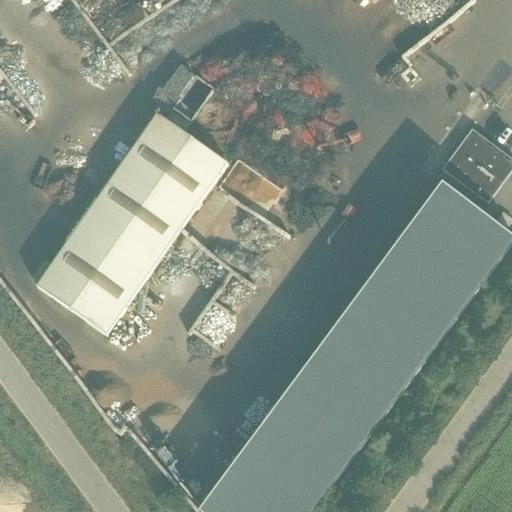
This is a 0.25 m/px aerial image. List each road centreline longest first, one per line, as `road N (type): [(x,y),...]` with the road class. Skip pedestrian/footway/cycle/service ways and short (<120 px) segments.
road 1 (unknown): [(401,184),(321,308),(248,378),(211,395),(184,400),(155,391),(78,336),(40,297),(25,263),(24,185),(111,96),(241,0)]
road 2 (unknown): [(261,0),(401,184)]
road 3 (unknown): [(401,184),(489,68),(511,24)]
road 4 (unclassified): [(406,511),(511,364)]
road 5 (unclassified): [(107,511),(0,372)]
